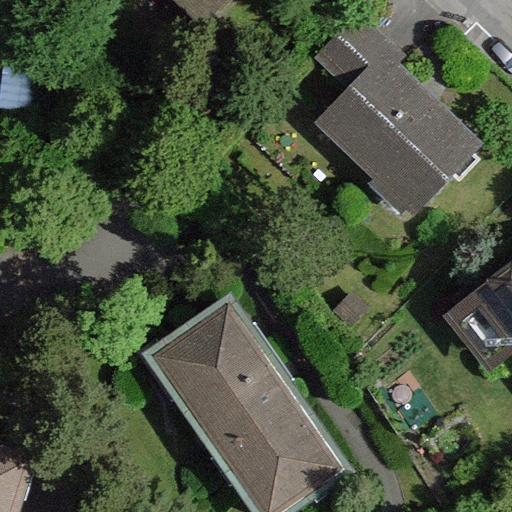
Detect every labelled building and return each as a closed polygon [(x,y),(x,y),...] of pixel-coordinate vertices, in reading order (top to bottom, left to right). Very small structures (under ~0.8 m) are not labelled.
[(163,0),(200,34),(232,0),(163,0)] [(351,14),(303,60),(333,91),(298,125),(396,225),(473,150),(389,64),(395,58),(351,14)] [(511,259),(433,318),(475,374),(501,354),(511,369),(511,259)] [(142,354),(251,511),(268,511),(335,466),(220,300),(142,354)] [(0,452),(0,511),(9,511),(28,463),(0,452)]
